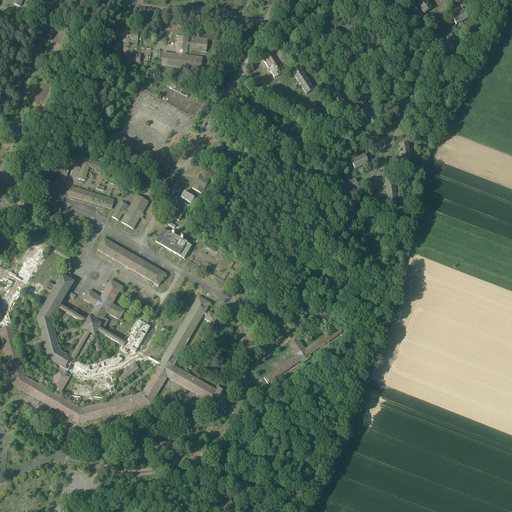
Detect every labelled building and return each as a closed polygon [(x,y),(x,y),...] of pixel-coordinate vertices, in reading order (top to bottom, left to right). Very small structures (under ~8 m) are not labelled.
[(431,9),(424,0),(417,5),(424,14),(431,9)] [(463,11),(452,17),(456,25),(468,19),(463,11)] [(139,31),(116,28),(113,50),(119,50),(120,42),(124,42),(122,61),(131,62),(132,62),(140,63),(141,55),(132,54),(133,50),(137,50),(139,31)] [(178,36),(176,55),(163,53),(161,66),(201,71),(202,58),(186,56),(187,45),(188,43),(188,38),(178,36)] [(208,40),(193,38),(192,43),(192,45),(191,51),(206,53),(208,40)] [(449,43),(439,48),(443,56),(453,51),(449,43)] [(267,53),(260,58),(264,63),(271,58),(267,53)] [(271,58),(264,63),(267,68),(274,64),(271,58)] [(274,64),(267,68),(271,74),(278,69),(274,64)] [(278,69),(271,74),(274,79),(281,74),(278,69)] [(300,69),(292,74),(296,79),(303,74),(300,69)] [(303,74),(296,79),(299,84),(306,79),(303,74)] [(306,79),(299,84),(303,90),(310,85),(306,79)] [(190,94),(168,81),(165,86),(187,98),(190,94)] [(313,90),(310,85),(303,90),(306,95),(313,90)] [(332,85),(324,89),(328,95),(335,90),(332,85)] [(335,90),(328,95),(331,100),(338,95),(335,90)] [(338,95),(331,100),(334,106),(342,101),(338,95)] [(342,101),(334,106),(338,111),(345,106),(342,101)] [(363,101),(356,105),(359,111),(367,106),(363,101)] [(367,106),(359,111),(363,116),(370,111),(367,106)] [(370,111),(363,116),(366,122),(374,117),(370,111)] [(374,117),(366,122),(370,127),(377,122),(374,117)] [(157,158),(110,131),(105,139),(152,166),(157,158)] [(184,141),(180,139),(175,148),(179,150),(184,141)] [(218,145),(213,152),(220,156),(224,148),(218,145)] [(73,155),(65,152),(63,159),(71,162),(73,155)] [(364,155),(358,158),(361,167),(368,164),(364,155)] [(170,166),(157,158),(152,166),(165,174),(170,166)] [(358,158),(351,161),(355,170),(361,167),(358,158)] [(71,162),(63,159),(60,170),(68,172),(71,162)] [(104,165),(84,159),(78,179),(84,181),(89,167),(99,170),(98,173),(101,174),(102,171),(104,165)] [(213,175),(204,169),(199,176),(194,184),(195,184),(192,189),(201,194),(204,189),(204,190),(209,182),(208,182),(213,175)] [(60,170),(53,192),(61,194),(68,172),(60,170)] [(145,173),(136,189),(140,191),(149,175),(145,173)] [(156,180),(150,189),(155,192),(160,182),(156,180)] [(354,180),(347,183),(351,192),(358,188),(354,180)] [(347,183),(341,186),(345,195),(351,192),(347,183)] [(114,200),(72,187),(69,197),(111,210),(114,200)] [(194,198),(184,192),(181,198),(191,204),(194,198)] [(137,196),(127,212),(124,210),(127,206),(121,202),(112,217),(118,221),(123,213),(126,215),(121,223),(133,230),(149,202),(137,196)] [(178,203),(170,217),(179,222),(187,208),(178,203)] [(187,243),(163,229),(155,242),(179,256),(187,243)] [(169,278),(107,242),(100,255),(162,291),(169,278)] [(187,243),(179,256),(184,259),(192,246),(187,243)] [(73,283),(61,276),(54,287),(45,304),(36,320),(40,339),(43,347),(47,362),(64,372),(65,369),(70,359),(59,352),(56,340),(54,335),(51,323),(57,311),(60,307),(73,283)] [(89,291),(83,300),(95,308),(90,316),(103,324),(108,315),(120,322),(126,312),(114,305),(124,288),(111,280),(101,297),(89,291)] [(44,295),(54,286),(50,282),(41,292),(44,295)] [(21,337),(26,296),(22,297),(18,337),(15,344),(17,350),(19,349),(22,355),(46,387),(51,391),(50,393),(55,395),(55,394),(60,397),(69,398),(69,403),(92,406),(92,402),(101,403),(108,401),(108,403),(114,402),(113,400),(117,399),(136,384),(153,371),(152,367),(149,369),(142,375),(123,389),(115,395),(101,399),(87,397),(70,394),(61,393),(70,377),(66,375),(67,374),(63,372),(62,373),(57,371),(49,386),(24,353),(23,352),(42,347),(40,338),(21,343),(21,337)] [(15,344),(11,326),(0,328),(0,337),(13,387),(78,425),(152,406),(167,379),(223,412),(230,398),(225,398),(226,395),(221,393),(220,396),(175,367),(205,316),(207,312),(211,304),(198,297),(157,369),(142,393),(114,402),(108,403),(92,406),(80,409),(69,403),(55,395),(50,393),(25,378),(17,350),(15,344)] [(78,311),(75,309),(73,313),(61,306),(59,310),(85,325),(87,321),(76,314),(78,311)] [(205,318),(213,325),(219,317),(210,311),(205,318)] [(103,324),(90,316),(87,321),(85,325),(84,327),(82,329),(85,331),(87,332),(95,337),(97,334),(98,333),(100,328),(103,324)] [(84,327),(56,334),(57,339),(85,331),(82,329),(84,327)] [(305,350),(297,339),(289,345),(297,356),(264,379),(269,386),(275,382),(273,380),(300,361),(302,364),(310,358),(309,355),(341,333),(338,327),(305,350)] [(123,348),(126,343),(100,328),(98,333),(123,348)] [(83,356),(85,356),(94,341),(100,363),(105,362),(97,334),(95,337),(87,332),(72,358),(75,360),(79,363),(83,356)]
